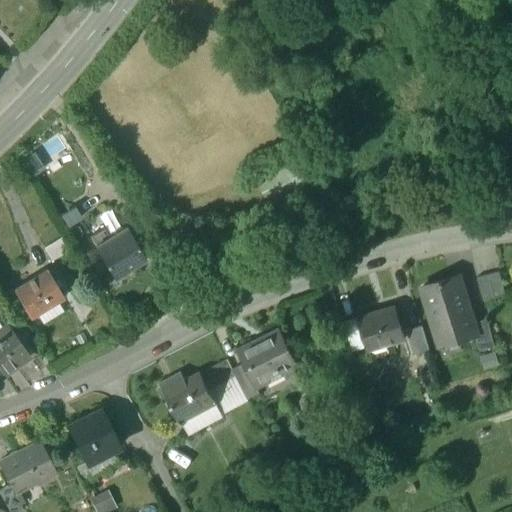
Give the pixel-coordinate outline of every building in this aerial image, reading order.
[(295,163),(260,177),(271,202),(305,187),(295,163)] [(73,204),(55,216),(61,225),(79,214),(73,204)] [(125,224),(106,235),(101,227),(88,234),(93,243),(92,244),(110,275),(143,256),(142,254),(147,251),(138,236),(133,239),(125,224)] [(63,235),(44,246),(51,258),(70,247),(63,235)] [(46,267),(12,287),(29,316),(62,295),(46,267)] [(499,276),(476,282),(482,305),(506,299),(499,276)] [(459,280),(422,290),(438,343),(472,333),(474,332),(472,327),(459,280)] [(378,313),(358,319),(368,353),(404,343),(395,312),(379,317),(378,313)] [(8,323),(0,328),(0,368),(3,372),(29,354),(8,323)] [(487,323),(472,327),(474,332),(472,333),(478,355),(495,351),(487,323)] [(421,329),(405,334),(413,359),(429,354),(421,329)] [(280,331),(237,353),(243,366),(256,390),(299,368),(280,331)] [(227,361),(207,372),(214,386),(234,375),(232,371),(227,361)] [(256,390),(243,366),(232,371),(234,375),(248,402),(259,396),(256,390)] [(200,376),(185,383),(184,381),(164,391),(181,423),(215,405),(200,376)] [(215,405),(181,423),(188,435),(221,418),(215,405)] [(102,411),(67,428),(85,464),(110,452),(120,447),(102,411)] [(39,442),(0,462),(0,465),(11,486),(15,494),(55,473),(39,442)] [(110,452),(85,464),(91,476),(116,464),(110,452)] [(11,486),(0,491),(0,500),(5,511),(20,511),(23,511),(15,494),(11,486)]
